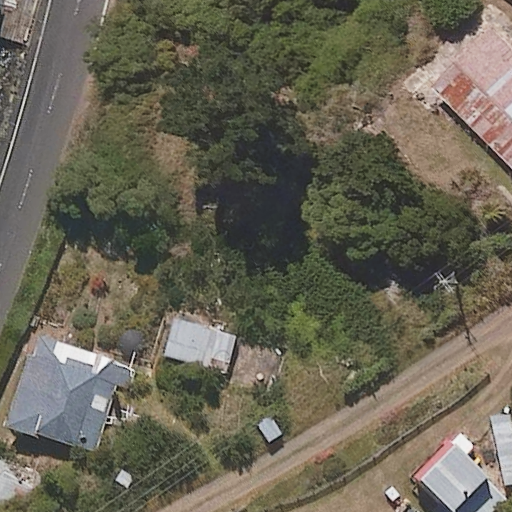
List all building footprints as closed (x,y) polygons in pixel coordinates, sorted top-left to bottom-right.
[(511,44),(495,28),(436,87),(511,162),(511,44)] [(126,364),(33,339),(8,429),(101,454),(126,364)] [(319,371),(290,394),(308,415),(336,393),(319,371)] [(472,448),(460,436),(415,481),(445,511),(455,511),(486,481),(462,458),(472,448)] [(25,511),(42,467),(0,451),(0,511),(25,511)]
